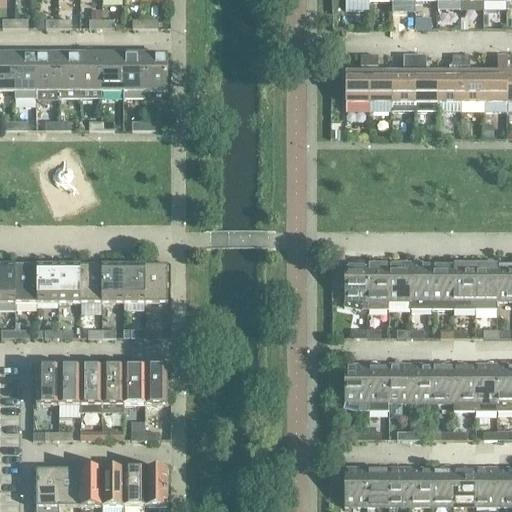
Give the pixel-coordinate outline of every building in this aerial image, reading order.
[(369,13),(369,5),(369,0),(345,0),(345,13),(369,13)] [(460,13),(460,0),(436,0),(437,4),(437,13),(460,13)] [(483,13),(482,0),(460,0),(460,13),(483,13)] [(506,13),(505,0),(482,0),(483,13),(506,13)] [(15,32),(15,23),(2,23),(2,32),(15,32)] [(28,32),(28,23),(15,23),(15,32),(28,32)] [(58,32),(58,23),(46,23),(46,32),(58,32)] [(71,32),(71,23),(58,23),(58,32),(71,32)] [(102,32),(102,23),(89,23),(89,32),(102,32)] [(114,32),(114,23),(102,23),(102,32),(114,32)] [(145,32),(145,23),(132,23),(132,32),(145,32)] [(158,32),(158,23),(145,23),(145,32),(158,32)] [(415,32),(415,23),(398,23),(398,32),(415,32)] [(0,94),(15,94),(15,58),(0,58),(0,94)] [(36,94),(36,58),(15,58),(15,94),(15,102),(36,102),(36,94)] [(58,94),(58,58),(36,58),(36,94),(58,94)] [(80,102),(80,58),(58,58),(58,94),(58,102),(80,102)] [(102,102),(102,94),(102,58),(80,58),(80,102),(102,102)] [(123,94),(123,58),(102,58),(102,94),(123,94)] [(145,94),(145,58),(123,58),(123,94),(123,102),(145,102),(145,94)] [(167,94),(167,58),(145,58),(145,94),(167,94)] [(369,69),(369,58),(360,58),(360,66),(364,69),(369,69)] [(378,66),(378,58),(369,58),(369,69),(375,69),(378,66)] [(415,69),(415,58),(406,58),(406,66),(409,69),(415,69)] [(423,66),(423,58),(415,58),(415,69),(420,69),(423,66)] [(461,75),(461,69),(461,58),(452,58),(452,65),(449,69),(449,75),(438,75),(438,115),(461,115),(461,75)] [(470,66),(470,58),(461,58),(461,69),(466,69),(470,66)] [(506,75),(506,69),(507,58),(498,58),(498,66),(500,68),(498,74),(492,72),(484,73),(484,75),(484,115),(506,115),(506,75)] [(369,115),(369,75),(345,75),(345,115),(369,115)] [(392,115),(392,75),(369,75),(369,115),(392,115)] [(415,115),(415,75),(392,75),(392,115),(415,115)] [(438,115),(438,75),(415,75),(415,115),(438,115)] [(484,115),(484,75),(461,75),(461,115),(484,115)] [(15,134),(15,125),(2,125),(2,134),(15,134)] [(27,134),(27,125),(15,125),(15,134),(27,134)] [(58,134),(58,125),(45,125),(45,134),(58,134)] [(71,134),(71,125),(58,125),(58,134),(71,134)] [(102,134),(102,125),(89,125),(89,134),(102,134)] [(114,134),(114,125),(102,125),(102,134),(114,134)] [(145,134),(145,125),(132,125),(132,134),(145,134)] [(157,134),(157,125),(145,125),(145,134),(157,134)] [(415,143),(415,131),(409,131),(406,136),(406,143),(415,143)] [(437,141),(437,131),(431,131),(427,136),(427,141),(437,141)] [(511,304),(511,265),(497,266),(497,304),(511,304)] [(0,306),(15,306),(15,269),(4,269),(0,266),(0,306)] [(37,306),(37,266),(33,266),(26,269),(15,269),(15,306),(37,306)] [(58,306),(58,269),(47,269),(41,266),(37,266),(37,306),(58,306)] [(80,306),(80,266),(76,266),(70,269),(58,269),(58,306),(80,306)] [(102,306),(102,269),(91,269),(84,266),(80,266),(80,306),(102,306)] [(123,306),(123,266),(119,266),(113,269),(102,269),(102,306),(123,306)] [(145,306),(145,269),(134,269),(128,266),(123,266),(123,306),(145,306)] [(168,306),(167,266),(162,266),(156,269),(145,269),(145,306),(168,306)] [(367,312),(367,266),(344,266),(344,304),(345,305),(344,310),(359,313),(360,309),(366,309),(366,312),(367,312)] [(389,304),(389,266),(367,266),(367,312),(389,312),(389,304)] [(410,304),(410,266),(389,266),(389,304),(410,304)] [(432,312),(432,266),(410,266),(410,304),(410,312),(432,312)] [(454,312),(454,266),(432,266),(432,312),(454,312)] [(476,312),(476,266),(454,266),(454,312),(476,312)] [(497,312),(497,304),(497,266),(476,266),(476,312),(497,312)] [(15,342),(15,333),(1,333),(1,342),(15,342)] [(29,342),(29,333),(15,333),(15,342),(29,342)] [(58,342),(58,333),(44,333),(44,342),(58,342)] [(72,342),(72,333),(58,333),(58,342),(72,342)] [(102,342),(102,333),(88,333),(88,342),(102,342)] [(116,342),(116,333),(102,333),(102,342),(116,342)] [(145,342),(145,333),(131,333),(131,342),(145,342)] [(159,342),(159,333),(145,333),(145,342),(159,342)] [(367,342),(367,333),(354,333),(354,342),(367,342)] [(381,342),(381,333),(367,333),(367,342),(381,342)] [(410,342),(410,333),(397,333),(397,342),(410,342)] [(424,342),(424,333),(410,333),(410,342),(424,342)] [(454,342),(454,333),(440,333),(440,342),(454,342)] [(467,342),(467,333),(454,333),(454,342),(467,342)] [(497,342),(497,333),(483,333),(483,342),(497,342)] [(510,342),(510,333),(497,333),(497,342),(510,342)] [(168,408),(168,367),(162,367),(156,371),(145,371),(145,408),(168,408)] [(511,413),(511,367),(497,368),(497,414),(511,413)] [(59,408),(59,371),(47,371),(41,368),(36,368),(36,408),(59,408)] [(80,408),(80,368),(76,368),(70,371),(59,371),(59,408),(80,408)] [(102,408),(102,371),(91,371),(84,368),(80,368),(80,408),(102,408)] [(123,408),(123,368),(119,368),(113,371),(102,371),(102,408),(123,408)] [(145,408),(145,371),(134,371),(128,368),(123,368),(123,408),(145,408)] [(367,410),(367,368),(344,368),(344,411),(360,413),(360,410),(367,410)] [(389,406),(389,368),(367,368),(367,410),(367,414),(389,414),(389,406)] [(410,406),(410,368),(389,368),(389,406),(410,406)] [(432,406),(432,368),(410,368),(410,406),(432,406)] [(454,406),(454,368),(432,368),(432,406),(454,406)] [(475,414),(475,368),(454,368),(454,406),(454,414),(475,414)] [(497,414),(497,368),(475,368),(475,414),(497,414)] [(145,444),(145,435),(131,435),(131,444),(145,444)] [(159,444),(159,435),(145,435),(145,444),(159,444)] [(367,443),(367,435),(354,435),(354,443),(367,443)] [(381,443),(381,435),(367,435),(367,443),(381,443)] [(410,443),(410,435),(397,435),(397,443),(410,443)] [(424,443),(424,435),(410,435),(410,443),(424,443)] [(454,444),(454,435),(440,435),(440,443),(454,444)] [(467,443),(467,435),(454,435),(454,444),(467,443)] [(497,444),(497,435),(483,435),(483,444),(497,444)] [(511,443),(511,435),(497,435),(497,444),(511,443)] [(59,444),(59,436),(45,436),(45,444),(59,444)] [(73,444),(73,436),(59,436),(59,444),(73,444)] [(102,444),(102,436),(88,436),(88,444),(102,444)] [(116,444),(116,436),(102,436),(102,444),(116,444)] [(168,510),(167,469),(162,469),(156,473),(145,473),(145,510),(168,510)] [(58,511),(59,511),(58,473),(47,473),(41,470),(36,470),(35,511),(58,511)] [(80,511),(80,470),(76,470),(70,473),(58,473),(59,511),(80,511)] [(102,511),(102,473),(91,473),(84,470),(80,470),(80,511),(102,511)] [(123,511),(123,510),(123,470),(119,470),(113,473),(102,473),(102,511),(101,511),(123,511)] [(145,510),(145,473),(134,473),(128,470),(123,470),(123,510),(145,510)] [(367,510),(367,471),(344,471),(344,510),(367,510)] [(389,510),(389,471),(367,471),(367,510),(389,510)] [(410,510),(410,471),(389,471),(389,510),(410,510)] [(432,510),(432,471),(410,471),(410,510),(432,510)] [(453,510),(453,471),(432,471),(432,510),(453,510)] [(475,510),(475,471),(453,471),(453,510),(475,510)] [(497,510),(497,471),(475,471),(475,510),(497,510)] [(511,509),(511,471),(497,471),(497,510),(511,509)]
